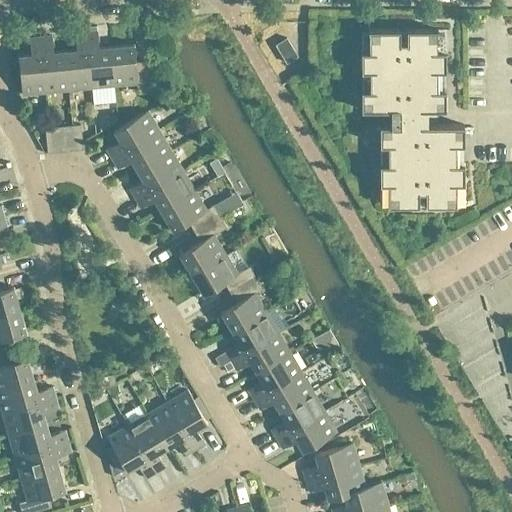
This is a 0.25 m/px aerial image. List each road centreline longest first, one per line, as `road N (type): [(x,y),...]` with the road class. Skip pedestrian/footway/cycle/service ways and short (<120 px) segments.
road 1 (residential): [(248,460),(91,181),(57,165),(31,173)]
road 2 (residential): [(112,511),(59,334),(50,232),(31,173)]
